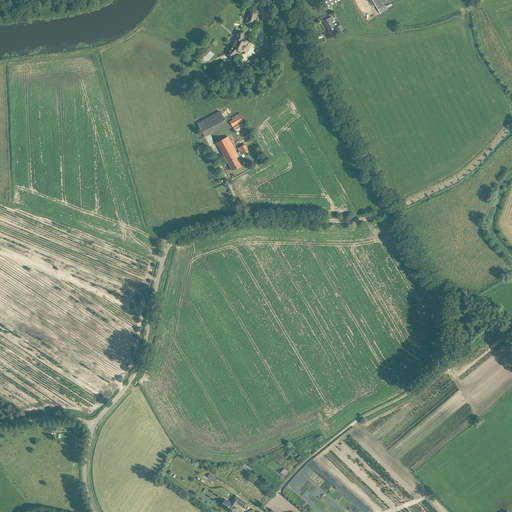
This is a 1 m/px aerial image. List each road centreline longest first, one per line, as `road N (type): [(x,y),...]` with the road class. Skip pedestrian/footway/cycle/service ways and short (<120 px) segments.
road 1 (unclassified): [(93,425),(137,370),(161,259),(173,238),(238,218),(343,221),(389,210)]
road 2 (track): [(0,64),(7,62),(13,207),(161,259)]
road 3 (track): [(437,297),(448,332),(443,362),(403,397),(336,436),(256,511)]
road 4 (unclassified): [(389,210),(287,0)]
road 5 (unclassified): [(511,127),(459,180),(389,210)]
